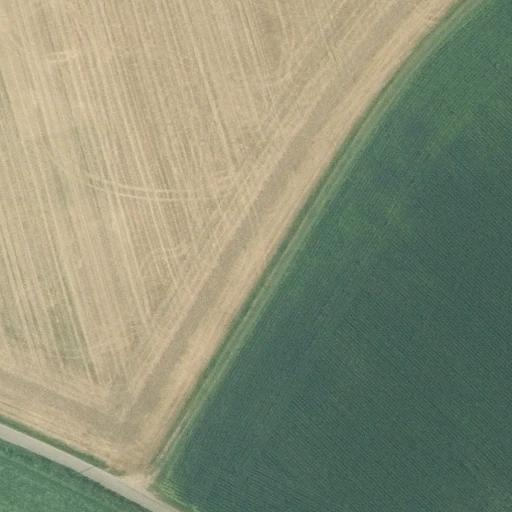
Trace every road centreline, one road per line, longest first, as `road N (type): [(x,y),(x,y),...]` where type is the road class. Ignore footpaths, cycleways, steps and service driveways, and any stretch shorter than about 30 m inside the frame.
road 1 (track): [(132,494),(406,59),(458,0)]
road 2 (unclassified): [(168,511),(0,434)]
